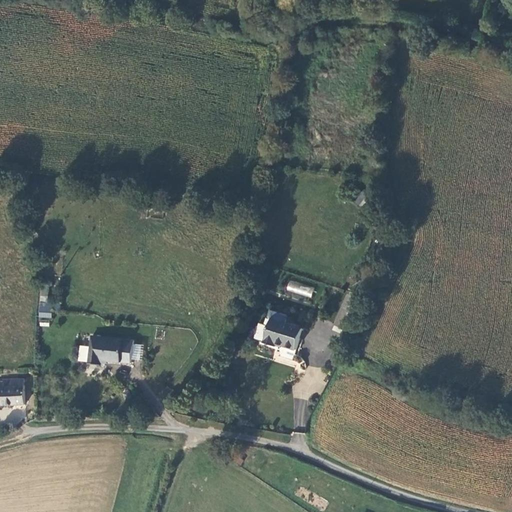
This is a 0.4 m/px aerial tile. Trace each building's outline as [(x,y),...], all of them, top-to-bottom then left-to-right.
[(150,207),(162,209),(163,202),(151,200),(150,207)] [(366,209),(379,218),(382,214),(369,204),(366,209)] [(49,303),(51,273),(43,272),(42,302),(49,303)] [(289,280),(286,290),(311,297),(314,288),(289,280)] [(273,318),(266,340),(296,350),(304,327),(273,318)] [(135,342),(93,337),(89,365),(101,366),(102,361),(132,364),(135,342)] [(0,404),(26,404),(26,379),(5,379),(5,382),(0,381),(0,404)]
